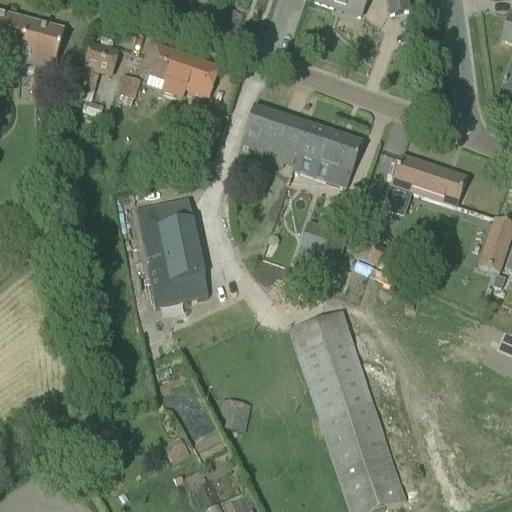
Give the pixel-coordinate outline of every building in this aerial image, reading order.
[(315,0),(314,6),(359,21),(366,0),(315,0)] [(404,0),(385,0),(389,19),(407,16),(404,0)] [(0,58),(16,62),(15,69),(33,74),(29,91),(48,96),(53,79),(51,78),(58,53),(63,34),(0,17),(0,58)] [(511,48),(511,58),(498,105),(511,109),(511,21),(507,20),(500,45),(511,48)] [(90,47),(82,73),(83,73),(78,94),(92,97),(98,78),(111,81),(120,54),(90,47)] [(143,69),(140,78),(162,86),(159,96),(180,103),(184,94),(206,102),(209,93),(216,74),(193,66),(186,64),(150,51),(145,64),(143,69)] [(325,186),(345,193),(361,147),(252,110),(241,142),(277,155),(273,168),(291,174),(296,161),(329,172),(325,186)] [(400,160),(390,189),(456,211),(466,182),(400,160)] [(80,201),(67,203),(68,212),(81,211),(80,201)] [(190,222),(187,203),(133,214),(137,233),(180,224),(190,222)] [(149,291),(203,280),(190,222),(180,224),(137,233),(149,291)] [(475,271),(495,278),(511,230),(492,223),(475,271)] [(329,286),(345,238),(318,229),(302,277),(329,286)] [(353,262),(394,277),(400,259),(360,244),(353,262)] [(511,253),(503,273),(511,277),(511,253)] [(154,313),(207,302),(203,280),(149,291),(154,313)] [(497,280),(493,290),(499,293),(504,283),(497,280)] [(287,334),(347,511),(381,511),(405,504),(342,315),(287,334)] [(222,403),(220,414),(228,416),(224,433),(244,437),(250,409),(222,403)]
